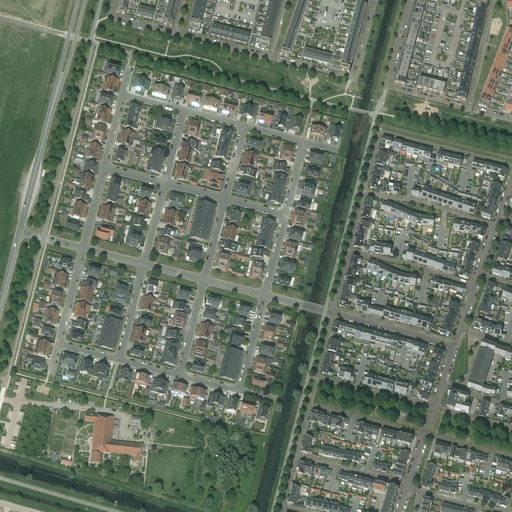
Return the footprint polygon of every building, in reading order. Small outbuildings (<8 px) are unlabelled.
[(298,3),(296,8),(306,12),(308,7),(298,3)] [(296,8),(294,13),(304,17),(306,12),(296,8)] [(426,12),(424,12),(414,9),(413,14),(425,18),(426,12)] [(294,13),(292,18),(303,22),(304,17),(294,13)] [(413,14),(411,20),(422,23),(423,23),(425,18),(413,14)] [(292,18),(291,23),(301,27),(303,22),(292,18)] [(421,28),(422,23),(411,20),(410,25),(421,28)] [(298,32),(299,32),(301,27),(291,23),(289,29),(298,32)] [(421,28),(410,25),(409,30),(421,33),(422,28),(421,28)] [(289,29),(287,34),(296,37),(298,32),(289,29)] [(417,38),(419,39),(421,33),(409,30),(407,35),(417,38)] [(287,34),(285,39),(294,42),(296,37),(287,34)] [(285,39),(283,44),(292,47),(294,42),(285,39)] [(502,44),(511,48),(511,46),(511,42),(504,39),(502,44)] [(416,43),(406,41),(405,46),(417,49),(418,44),(416,43)] [(283,44),(282,49),(290,52),(291,52),(292,47),(283,44)] [(511,48),(502,44),(500,49),(510,53),(511,48)] [(413,54),(415,54),(417,49),(405,46),(403,51),(413,54)] [(288,57),(290,52),(282,49),(281,49),(279,55),(284,56),(288,57)] [(508,58),(510,53),(500,49),(498,54),(508,58)] [(506,63),(507,64),(509,58),(508,58),(498,54),(496,59),(506,63)] [(506,63),(496,59),(494,64),(504,68),(506,63)] [(107,63),(106,69),(107,69),(107,73),(117,75),(119,69),(120,70),(121,67),(119,66),(107,63)] [(502,73),(504,68),(494,64),(492,69),(502,73)] [(408,75),(410,75),(411,70),(409,69),(399,67),(398,72),(408,75)] [(502,73),(492,69),(490,74),(500,78),(501,79),(503,73),(502,73)] [(490,74),(489,79),(498,83),(500,78),(490,74)] [(426,77),(420,75),(417,88),(422,89),(426,77)] [(140,91),(143,77),(136,76),(133,87),(136,88),(136,90),(140,91)] [(106,77),(104,83),(117,87),(118,84),(116,83),(117,80),(106,77)] [(143,77),(140,91),(144,92),(145,90),(148,91),(150,82),(147,81),(148,79),(143,77)] [(405,87),(406,80),(397,77),(395,83),(402,84),(401,86),(405,87)] [(431,78),(426,77),(422,89),(428,91),(430,80),(431,78)] [(441,83),(438,93),(443,95),(446,84),(447,81),(442,79),(441,83)] [(496,88),(498,83),(489,79),(487,85),(496,88)] [(116,90),(117,87),(104,83),(103,90),(114,93),(114,89),(116,90)] [(152,93),(159,95),(161,85),(155,84),(152,93)] [(168,87),(161,85),(159,95),(162,96),(162,98),(165,98),(168,87)] [(174,87),(171,97),(177,98),(177,100),(180,101),(180,99),(181,99),(184,87),(178,85),(177,87),(174,87)] [(496,88),(487,85),(485,90),(494,93),(496,88)] [(483,95),(492,98),(494,93),(485,90),(483,95)] [(191,105),(194,94),(188,93),(186,102),(189,102),(188,104),(191,105)] [(456,93),(454,100),(457,100),(460,101),(460,99),(466,101),(467,95),(458,93),(456,93)] [(112,96),(101,94),(99,103),(109,106),(111,100),(113,100),(113,97),(112,97),(112,96)] [(194,94),(191,105),(194,106),(195,104),(198,105),(201,96),(194,94)] [(481,100),(490,103),(492,98),(483,95),(481,100)] [(210,108),(212,99),(206,97),(203,108),(206,109),(207,107),(210,108)] [(212,99),(210,108),(217,110),(219,100),(212,99)] [(230,104),(231,104),(231,102),(225,100),(222,111),(225,112),(225,114),(228,115),(230,104)] [(488,109),(490,103),(481,100),(479,105),(488,109)] [(230,104),(228,115),(231,115),(231,113),(234,114),(237,103),(231,101),(231,102),(231,104),(230,104)] [(246,118),(249,105),(245,104),(244,107),(241,106),(239,114),(242,115),(242,117),(246,118)] [(249,105),(246,118),(250,119),(251,117),(254,118),(257,107),(249,105)] [(129,111),(138,113),(140,114),(142,109),(130,106),(129,111)] [(100,108),(98,114),(109,117),(110,114),(108,114),(109,110),(100,108)] [(267,113),(267,111),(261,109),(258,120),(261,121),(261,123),(264,124),(267,113)] [(158,120),(171,124),(172,120),(170,119),(171,116),(159,113),(158,120)] [(267,113),(264,124),(267,125),(267,123),(271,124),(273,115),(267,113)] [(278,113),(277,119),(279,120),(278,126),(281,127),(280,128),(284,129),(286,124),(285,124),(286,118),(283,117),(284,115),(278,113)] [(109,120),(109,117),(98,114),(97,121),(106,123),(107,120),(109,120)] [(136,124),(135,124),(137,125),(139,119),(128,116),(127,122),(136,124)] [(293,117),(290,128),(295,129),(294,131),(299,132),(299,130),(302,120),(293,117)] [(171,124),(158,120),(156,125),(159,125),(158,129),(167,131),(168,128),(170,128),(171,124)] [(189,128),(198,131),(200,124),(191,122),(189,128)] [(317,135),(319,126),(312,124),(310,134),(317,135)] [(95,126),(93,132),(103,135),(104,128),(95,126)] [(319,126),(317,135),(320,136),(319,138),(323,139),(323,137),(324,134),(326,135),(328,129),(326,128),(319,126)] [(331,127),(329,138),(335,139),(334,141),(337,142),(338,140),(341,128),(335,126),(334,128),(331,127)] [(198,131),(189,128),(187,135),(196,138),(198,131)] [(221,130),(219,135),(221,136),(231,138),(232,133),(229,132),(226,131),(226,129),(223,128),(222,130),(221,130)] [(120,137),(133,140),(135,134),(124,131),(123,134),(121,134),(120,137)] [(93,132),(92,139),(101,142),(103,142),(104,139),(102,138),(103,135),(93,132)] [(166,137),(155,134),(153,143),(163,146),(165,146),(166,143),(164,142),(166,137)] [(133,140),(120,137),(119,140),(121,140),(121,143),(122,144),(125,145),(131,146),(133,140)] [(391,146),(392,140),(383,138),(380,148),(384,149),(385,145),(391,146)] [(249,148),(256,150),(259,151),(260,148),(262,142),(251,139),(250,139),(249,142),(251,142),(249,148)] [(183,142),(182,146),(196,150),(198,143),(188,140),(187,143),(183,142)] [(403,143),(392,140),(391,146),(393,147),(392,150),(400,152),(403,143)] [(403,143),(400,152),(406,153),(409,145),(403,143)] [(89,151),(100,153),(101,150),(99,150),(100,147),(91,144),(89,150),(89,151)] [(217,151),(226,154),(227,148),(219,146),(217,145),(215,151),(217,152),(217,151)] [(414,146),(409,145),(406,153),(412,155),(414,146)] [(281,152),(291,155),(292,148),(283,146),(281,152)] [(414,146),(412,155),(418,156),(420,148),(414,146)] [(181,151),(180,154),(191,157),(193,151),(184,148),(183,152),(181,151)] [(426,149),(420,148),(418,156),(424,158),(426,149)] [(126,151),(118,149),(115,160),(115,162),(119,163),(120,161),(123,162),(124,157),(125,158),(127,152),(125,152),(126,151)] [(151,155),(153,155),(161,157),(163,158),(165,152),(163,152),(152,149),(151,155)] [(431,156),(432,151),(426,149),(424,158),(430,159),(429,163),(432,164),(434,157),(431,156)] [(85,156),(96,159),(97,156),(99,156),(100,153),(89,151),(89,150),(87,150),(85,156)] [(310,152),(310,155),(312,156),(310,162),(320,165),(323,155),(323,153),(315,151),(314,153),(312,153),(310,152)] [(291,155),(281,152),(280,159),(291,162),(292,159),(290,158),(291,155)] [(437,158),(434,157),(432,164),(436,164),(442,165),(445,154),(439,152),(437,158)] [(244,156),(243,159),(254,161),(254,162),(256,162),(258,156),(247,153),(246,156),(244,156)] [(386,161),(389,162),(391,156),(384,154),(379,153),(378,159),(386,161)] [(191,157),(180,154),(179,157),(181,158),(180,161),(189,163),(191,157)] [(448,167),(448,164),(450,155),(445,154),(442,165),(448,167)] [(456,157),(450,155),(448,164),(454,166),(456,157)] [(462,158),(456,157),(454,166),(460,167),(461,164),(463,164),(464,160),(462,160),(462,158)] [(148,165),(159,167),(160,162),(151,160),(149,159),(148,165)] [(243,159),(243,162),(244,162),(244,165),(253,168),(255,168),(257,162),(256,162),(254,162),(254,161),(243,159)] [(381,166),(381,169),(384,170),(387,171),(388,168),(385,167),(386,161),(378,159),(376,165),(381,166)] [(483,173),(483,170),(485,164),(474,161),(472,167),(477,168),(476,171),(483,173)] [(86,162),(85,166),(87,166),(86,170),(93,172),(95,173),(96,168),(95,167),(96,165),(86,162)] [(212,162),(210,169),(224,172),(225,168),(221,167),(222,164),(212,162)] [(274,163),(273,170),(288,174),(289,170),(285,169),(286,166),(274,163)] [(483,173),(486,174),(487,171),(491,172),(493,166),(485,164),(483,170),(483,173)] [(148,165),(147,170),(153,172),(157,173),(159,173),(161,168),(159,167),(148,165)] [(177,168),(176,171),(187,174),(188,167),(185,167),(181,166),(179,165),(178,169),(177,168)] [(307,171),(306,171),(305,174),(307,175),(319,178),(321,169),(309,166),(307,171)] [(241,167),(240,171),(244,172),(243,175),(255,178),(256,171),(241,167)] [(375,168),(372,179),(378,180),(379,178),(382,179),(384,170),(381,169),(375,168)] [(507,170),(501,168),(499,174),(498,177),(504,179),(507,170)] [(206,170),(204,178),(209,179),(208,183),(209,183),(208,186),(220,189),(221,184),(219,183),(221,177),(217,176),(218,173),(206,170)] [(187,174),(176,171),(175,174),(177,174),(176,178),(185,180),(187,174)] [(83,174),(81,180),(92,183),(93,180),(91,180),(92,177),(83,174)] [(275,180),(284,182),(285,177),(274,174),(273,180),(275,180)] [(76,179),(76,183),(79,184),(80,184),(80,187),(89,189),(89,186),(91,186),(92,183),(81,180),(76,179)] [(237,186),(251,189),(253,182),(241,179),(240,182),(238,182),(237,186)] [(302,186),(315,189),(317,182),(306,179),(305,182),(303,181),(302,186)] [(378,180),(372,179),(370,188),(380,190),(381,187),(377,186),(378,180)] [(111,180),(110,185),(119,187),(119,188),(121,188),(122,183),(111,180)] [(488,187),(491,188),(500,191),(501,186),(490,182),(488,187)] [(274,185),(272,185),(270,190),(272,191),(272,190),(281,193),(282,187),(274,185)] [(394,185),(393,194),(399,195),(399,194),(401,194),(402,190),(400,189),(400,186),(394,185)] [(412,196),(422,197),(425,188),(425,186),(418,185),(417,191),(413,190),(412,196)] [(251,189),(237,186),(236,190),(238,191),(237,194),(249,197),(251,189)] [(315,189),(302,186),(301,190),(303,190),(302,194),(313,197),(315,189)] [(141,187),(139,196),(149,199),(151,193),(153,193),(154,190),(152,190),(141,187)] [(488,187),(486,192),(489,193),(498,196),(500,191),(491,188),(488,187)] [(430,190),(425,188),(422,197),(427,199),(430,190)] [(427,199),(432,201),(435,192),(430,190),(427,199)] [(75,191),(73,198),(87,201),(89,197),(85,196),(85,194),(75,191)] [(440,194),(435,192),(432,201),(437,202),(440,194)] [(496,201),(498,196),(489,193),(487,198),(496,201)] [(437,202),(442,204),(445,195),(440,194),(437,202)] [(172,202),(171,207),(179,209),(182,197),(171,195),(170,197),(169,196),(168,200),(169,200),(169,201),(172,202)] [(271,196),(271,195),(269,195),(267,201),(278,203),(280,198),(271,196)] [(450,197),(445,195),(442,204),(447,206),(450,197)] [(297,203),(297,206),(298,207),(309,209),(310,203),(306,202),(307,199),(301,197),(299,203),(297,203)] [(447,206),(453,207),(456,199),(450,197),(447,206)] [(371,209),(371,208),(372,203),(376,204),(377,201),(367,198),(365,207),(371,209)] [(461,200),(458,209),(463,211),(466,202),(467,199),(462,198),(461,200)] [(461,200),(456,199),(453,207),(458,209),(461,200)] [(137,208),(139,208),(150,211),(150,208),(148,207),(149,204),(138,201),(137,208)] [(199,202),(198,203),(196,212),(189,237),(205,241),(213,209),(209,208),(210,205),(199,202)] [(471,204),(466,202),(463,211),(468,213),(471,204)] [(74,209),(85,212),(86,209),(84,209),(84,205),(76,203),(74,209)] [(389,216),(393,205),(387,203),(385,210),(384,215),(389,216)] [(473,214),(476,206),(471,204),(468,213),(473,214)] [(492,214),(494,206),(489,204),(489,205),(486,212),(492,214)] [(395,215),(398,207),(393,205),(389,216),(394,218),(395,216),(395,215)] [(101,213),(113,216),(115,210),(104,207),(103,210),(101,210),(101,213)] [(184,232),(183,235),(185,236),(192,209),(193,208),(191,207),(190,209),(189,214),(188,217),(185,229),(184,232)] [(362,218),(367,220),(371,220),(374,209),(371,208),(371,209),(365,207),(362,218)] [(400,218),(403,209),(398,207),(395,215),(395,216),(400,218)] [(139,208),(137,214),(146,216),(147,213),(149,214),(150,211),(139,208)] [(84,215),(85,212),(74,209),(72,209),(70,215),(81,218),(82,215),(84,215)] [(405,220),(408,211),(403,209),(400,218),(405,220)] [(165,214),(164,217),(175,220),(176,220),(179,212),(170,210),(169,212),(167,211),(167,215),(165,214)] [(231,219),(230,222),(237,224),(237,221),(238,222),(239,218),(240,219),(241,214),(233,211),(232,215),(230,215),(229,216),(230,217),(230,218),(231,219)] [(295,218),(304,220),(306,213),(296,211),(295,218)] [(410,222),(413,214),(408,211),(405,220),(410,222)] [(486,212),(483,211),(481,217),(490,220),(492,214),(486,212)] [(113,216),(101,213),(100,216),(102,216),(101,219),(112,222),(113,216)] [(416,224),(418,215),(413,214),(410,222),(416,224)] [(131,217),(130,224),(145,228),(146,224),(142,223),(143,220),(131,217)] [(175,220),(164,217),(163,220),(165,221),(164,224),(173,226),(175,220)] [(437,222),(437,218),(429,217),(427,229),(433,230),(434,222),(437,222)] [(304,220),(295,218),(293,225),(302,227),(304,220)] [(68,222),(66,222),(64,228),(77,231),(79,232),(79,228),(78,228),(79,222),(69,219),(68,222)] [(272,227),(274,228),(275,223),(273,222),(263,219),(261,225),(263,225),(272,227)] [(361,221),(360,227),(368,229),(368,230),(371,230),(373,224),(374,221),(371,220),(367,220),(367,223),(361,221)] [(471,231),(478,233),(480,228),(472,225),(470,231),(471,231)] [(98,230),(96,237),(102,239),(101,240),(106,241),(106,240),(107,240),(108,235),(113,236),(114,230),(103,227),(102,230),(101,230),(98,230)] [(225,230),(224,233),(235,236),(237,229),(228,227),(227,230),(225,230)] [(360,227),(357,238),(363,239),(363,240),(365,240),(366,240),(368,230),(368,229),(360,227)] [(478,233),(477,236),(483,238),(486,229),(480,228),(478,233)] [(128,237),(141,240),(142,236),(140,235),(141,232),(129,229),(128,237)] [(175,231),(165,229),(164,232),(160,231),(159,235),(173,238),(175,231)] [(290,235),(289,238),(290,238),(290,239),(301,241),(301,240),(303,232),(297,230),(293,229),(291,229),(290,232),(292,233),(291,235),(290,235)] [(511,230),(507,229),(502,243),(509,245),(511,237),(511,234),(511,230)] [(235,236),(224,233),(223,236),(225,236),(225,240),(233,242),(235,236)] [(268,243),(269,238),(260,235),(261,235),(259,235),(257,240),(268,243)] [(141,240),(128,237),(126,244),(137,247),(138,244),(140,244),(141,240)] [(160,242),(159,245),(168,248),(170,241),(158,238),(158,241),(160,242)] [(357,238),(355,247),(364,250),(365,246),(366,243),(364,243),(365,240),(363,240),(363,239),(357,238)] [(268,243),(257,240),(256,246),(266,248),(267,248),(268,249),(270,243),(268,243)] [(374,252),(379,254),(381,245),(382,241),(376,240),(375,245),(374,252)] [(237,245),(222,241),(221,245),(225,246),(224,249),(235,252),(237,245)] [(471,242),(469,247),(478,250),(479,245),(471,242)] [(288,243),(286,250),(296,252),(299,253),(301,246),(297,245),(288,243)] [(501,248),(511,252),(511,246),(509,245),(502,243),(501,248)] [(159,245),(157,252),(166,254),(168,248),(159,245)] [(188,252),(201,256),(202,251),(200,251),(201,248),(190,245),(188,252)] [(386,246),(385,255),(393,256),(393,253),(391,252),(392,247),(386,246)] [(476,255),(478,250),(469,247),(467,252),(476,255)] [(412,260),(414,251),(415,249),(409,248),(408,254),(403,253),(402,258),(412,260)] [(511,252),(501,248),(499,253),(508,256),(508,257),(511,258),(511,254),(511,252)] [(250,255),(256,257),(256,259),(261,261),(262,258),(262,256),(266,257),(267,253),(252,249),(250,255)] [(172,256),(171,259),(177,260),(178,257),(179,251),(174,250),(172,256)] [(296,252),(286,250),(285,256),(294,259),(296,252)] [(420,253),(414,251),(412,260),(417,262),(420,253)] [(201,256),(188,252),(187,256),(190,257),(189,260),(197,263),(198,259),(200,260),(201,256)] [(474,260),(476,255),(467,252),(465,257),(474,260)] [(420,253),(417,262),(422,264),(425,255),(420,253)] [(506,262),(508,257),(508,256),(499,253),(497,259),(506,262)] [(221,254),(219,261),(228,263),(230,256),(221,254)] [(430,257),(425,255),(422,264),(427,266),(430,257)] [(352,257),(350,265),(356,267),(357,262),(361,263),(362,259),(352,257)] [(427,266),(433,267),(435,259),(430,257),(427,266)] [(474,260),(465,257),(464,263),(467,264),(472,266),(474,260)] [(57,265),(56,268),(59,269),(65,270),(65,267),(68,268),(69,268),(70,265),(71,265),(72,261),(70,261),(61,259),(61,260),(60,264),(59,266),(57,265)] [(441,260),(435,259),(433,267),(438,269),(441,260)] [(446,262),(443,271),(448,272),(451,264),(452,261),(447,259),(446,262)] [(441,260),(438,269),(443,271),(446,262),(441,260)] [(227,270),(228,263),(219,261),(218,264),(216,263),(215,267),(227,270)] [(284,261),(282,261),(282,264),(283,264),(282,270),(292,273),(295,264),(284,261)] [(367,270),(373,272),(375,263),(369,261),(368,267),(367,270)] [(251,269),(261,271),(262,264),(253,262),(251,269)] [(381,265),(375,263),(373,272),(377,274),(381,265)] [(453,274),(456,265),(451,264),(448,272),(453,274)] [(470,274),(472,266),(467,264),(464,272),(470,274)] [(503,271),(498,269),(499,265),(495,264),(492,274),(501,276),(503,271)] [(350,265),(347,277),(353,278),(354,278),(356,271),(361,272),(362,268),(356,267),(350,265)] [(377,274),(382,276),(386,267),(381,265),(377,274)] [(89,269),(88,275),(94,277),(95,274),(99,275),(100,269),(90,266),(88,266),(87,269),(89,269)] [(382,276),(387,278),(391,270),(386,267),(382,276)] [(507,278),(509,279),(510,273),(510,270),(509,269),(504,268),(503,271),(501,276),(507,278)] [(251,269),(249,276),(251,276),(251,279),(255,280),(256,277),(257,277),(259,278),(261,278),(262,275),(260,274),(261,271),(251,269)] [(387,278),(392,280),(396,272),(391,270),(387,278)] [(464,272),(461,271),(459,276),(468,279),(470,274),(464,272)] [(392,280),(398,283),(401,274),(396,272),(392,280)] [(56,273),(54,279),(67,282),(67,279),(65,279),(66,275),(56,273)] [(278,280),(277,283),(279,283),(279,284),(283,284),(289,286),(291,277),(281,274),(279,280),(278,280)] [(421,278),(411,276),(410,285),(409,287),(415,288),(416,283),(420,284),(421,278)] [(345,285),(352,287),(354,288),(356,282),(359,283),(360,280),(354,278),(353,278),(352,281),(346,280),(345,285)] [(66,285),(67,282),(54,279),(52,285),(63,288),(64,285),(66,285)] [(83,282),(82,286),(96,289),(97,282),(87,280),(87,283),(83,282)] [(438,290),(440,281),(431,280),(431,283),(433,284),(432,289),(438,290)] [(148,286),(147,292),(152,293),(152,296),(157,298),(158,294),(154,293),(155,291),(156,291),(157,287),(156,286),(157,283),(149,281),(149,282),(148,282),(147,285),(148,286)] [(446,282),(443,291),(449,293),(450,290),(451,284),(446,282)] [(117,292),(126,294),(127,291),(129,291),(130,286),(119,283),(117,289),(115,288),(115,291),(117,292)] [(489,283),(487,288),(487,289),(493,290),(493,291),(496,292),(498,286),(489,283)] [(451,284),(450,290),(457,293),(459,287),(451,284)] [(345,285),(342,296),(348,298),(356,300),(357,296),(350,295),(352,287),(345,285)] [(459,287),(457,293),(456,296),(462,298),(465,289),(459,287)] [(80,291),(80,294),(91,296),(92,290),(83,288),(82,291),(80,291)] [(186,291),(179,289),(178,295),(177,298),(181,299),(187,301),(189,295),(191,296),(192,292),(190,292),(189,292),(186,291)] [(493,290),(487,289),(485,296),(490,298),(493,291),(493,290)] [(507,299),(510,290),(505,289),(502,297),(507,299)] [(52,291),(51,297),(60,300),(62,293),(52,291)] [(125,297),(126,294),(117,292),(114,300),(126,303),(127,298),(125,297)] [(92,297),(91,296),(80,294),(79,297),(81,297),(80,300),(91,303),(92,297)] [(348,298),(342,296),(339,306),(349,309),(350,305),(346,304),(348,298)] [(490,298),(485,296),(483,302),(492,304),(494,299),(490,298)] [(60,300),(51,297),(49,304),(60,307),(61,304),(59,303),(60,300)] [(142,300),(142,303),(152,306),(154,300),(145,297),(144,301),(142,300)] [(220,300),(209,297),(208,297),(207,300),(208,300),(207,304),(212,305),(212,308),(217,309),(218,306),(219,307),(220,300)] [(364,302),(362,312),(377,316),(389,319),(391,309),(392,308),(386,306),(385,311),(378,309),(374,308),(369,307),(369,306),(370,302),(365,301),(364,302)] [(174,302),(172,309),(188,313),(189,309),(185,308),(185,305),(184,305),(180,303),(174,302)] [(151,312),(152,306),(142,303),(141,306),(143,306),(142,310),(151,312)] [(450,303),(449,308),(457,311),(459,306),(450,303)] [(76,307),(76,310),(86,312),(86,313),(88,313),(90,307),(79,304),(78,307),(76,307)] [(111,305),(108,315),(119,317),(121,318),(122,315),(120,314),(121,308),(111,305)] [(238,313),(237,314),(248,317),(249,311),(251,311),(252,308),(250,308),(250,307),(240,305),(238,313)] [(480,312),(488,315),(490,310),(481,307),(480,312)] [(203,314),(202,318),(217,322),(218,319),(215,318),(216,313),(213,313),(214,310),(207,308),(206,312),(205,312),(204,314),(203,314)] [(449,308),(447,313),(456,316),(457,311),(449,308)] [(46,316),(57,318),(58,316),(56,315),(57,312),(46,309),(44,315),(46,316)] [(85,319),(86,313),(86,312),(76,310),(75,313),(77,313),(76,316),(85,319)] [(269,312),(268,316),(270,316),(269,322),(279,325),(281,316),(282,313),(273,310),(273,313),(271,313),(269,312)] [(399,321),(400,322),(402,312),(396,310),(394,320),(397,321),(397,322),(398,322),(399,321)] [(176,312),(174,319),(183,322),(184,318),(186,319),(187,315),(176,312)] [(400,322),(405,323),(408,314),(402,312),(400,322)] [(447,313),(445,318),(454,321),(456,316),(447,313)] [(405,323),(411,325),(414,315),(408,314),(405,323)] [(140,320),(138,320),(137,323),(139,324),(150,326),(151,320),(147,319),(148,316),(142,315),(140,320)] [(414,325),(417,326),(420,317),(414,315),(411,325),(412,325),(413,326),(414,325)] [(57,321),(57,318),(46,316),(45,322),(54,324),(55,321),(57,321)] [(417,326),(422,328),(425,318),(420,317),(417,326)] [(425,318),(422,328),(429,330),(433,321),(433,319),(426,317),(425,318)] [(105,318),(98,346),(112,350),(119,322),(105,318)] [(234,318),(233,325),(248,329),(249,325),(245,324),(246,321),(234,318)] [(445,318),(443,323),(452,326),(454,321),(445,318)] [(181,329),(183,322),(174,319),(172,326),(181,329)] [(474,328),(479,330),(482,321),(477,319),(474,328)] [(87,323),(77,320),(76,323),(72,322),(71,326),(85,330),(87,323)] [(485,332),(487,323),(482,321),(479,330),(485,332)] [(338,329),(343,331),(345,325),(335,322),(333,332),(337,333),(338,329)] [(493,325),(487,323),(485,332),(490,333),(493,325)] [(200,327),(199,330),(210,333),(212,334),(213,327),(203,324),(202,328),(200,327)] [(345,325),(343,331),(341,339),(345,340),(346,334),(355,336),(356,334),(358,328),(345,325)] [(490,333),(495,335),(498,326),(493,325),(490,333)] [(266,326),(265,333),(274,335),(276,329),(266,326)] [(53,331),(43,328),(41,335),(44,336),(44,337),(48,338),(48,337),(51,338),(52,337),(53,334),(52,333),(53,331)] [(134,331),(134,334),(145,337),(145,336),(146,330),(137,328),(136,331),(134,331)] [(355,336),(354,343),(362,345),(362,344),(363,340),(365,330),(358,328),(356,334),(355,336)] [(449,337),(451,331),(442,328),(440,334),(449,337)] [(70,335),(69,338),(71,339),(81,341),(84,332),(73,330),(72,335),(70,335)] [(167,330),(165,337),(180,341),(181,337),(177,336),(178,333),(167,330)] [(210,333),(199,330),(198,333),(200,334),(199,337),(208,339),(210,333)] [(232,330),(230,337),(244,341),(245,337),(243,336),(244,333),(232,330)] [(363,340),(362,344),(369,346),(370,344),(373,332),(365,330),(363,340)] [(373,332),(370,344),(375,346),(375,343),(378,334),(373,332)] [(272,342),(274,335),(265,333),(263,340),(272,342)] [(147,337),(145,336),(145,337),(134,334),(133,337),(135,337),(134,341),(145,343),(147,337)] [(383,335),(378,334),(375,343),(375,346),(380,347),(383,335)] [(388,336),(383,335),(380,347),(385,348),(386,346),(388,336)] [(242,345),(244,341),(230,337),(228,344),(240,347),(241,345),(242,345)] [(391,347),(390,351),(396,353),(397,345),(405,347),(407,341),(394,338),(391,347)] [(38,340),(36,347),(49,350),(50,347),(48,347),(49,343),(38,340)] [(167,341),(165,346),(176,349),(178,350),(179,344),(177,344),(177,343),(167,341)] [(407,341),(405,347),(408,348),(410,349),(413,349),(412,354),(411,359),(416,361),(418,356),(418,354),(420,345),(412,342),(410,342),(407,341)] [(198,342),(196,349),(206,351),(207,344),(198,342)] [(495,395),(495,390),(488,389),(486,388),(481,386),(492,353),(505,357),(507,350),(483,342),(481,348),(481,349),(470,381),(470,382),(470,383),(469,383),(468,387),(487,394),(495,395)] [(261,344),(260,348),(262,348),(260,354),(271,357),(273,347),(270,347),(263,345),(261,344)] [(144,348),(134,345),(132,351),(130,351),(130,354),(132,354),(131,354),(142,357),(144,348)] [(332,355),(337,357),(339,357),(340,354),(337,353),(339,348),(329,345),(328,351),(333,352),(333,355),(332,355)] [(424,356),(427,347),(420,345),(418,354),(424,356)] [(36,347),(35,353),(46,356),(46,352),(48,353),(49,350),(36,347)] [(204,358),(206,351),(196,349),(195,356),(204,358)] [(226,349),(219,377),(233,381),(240,352),(226,349)] [(436,356),(442,358),(444,352),(435,349),(433,355),(436,356)] [(77,356),(68,354),(68,356),(64,355),(62,362),(70,365),(69,368),(73,370),(74,366),(75,366),(77,358),(76,358),(77,356)] [(332,355),(333,355),(327,354),(324,365),(330,366),(330,367),(338,369),(339,365),(335,364),(337,357),(332,355)] [(43,364),(37,362),(38,359),(26,355),(25,361),(29,362),(29,361),(33,362),(31,368),(42,370),(42,368),(44,369),(45,365),(43,364)] [(434,363),(439,365),(442,358),(436,356),(434,363)] [(175,360),(173,359),(163,357),(161,362),(172,365),(174,365),(175,360)] [(256,358),(255,361),(257,362),(257,365),(266,367),(267,363),(270,364),(272,364),(273,362),(272,362),(273,360),(268,359),(267,360),(256,358)] [(88,362),(82,361),(79,371),(88,373),(91,363),(91,361),(88,360),(88,362)] [(192,370),(202,373),(205,363),(194,361),(193,367),(191,366),(190,369),(192,370)] [(429,368),(437,370),(439,365),(434,363),(431,362),(429,368)] [(92,376),(99,378),(103,364),(99,363),(98,365),(95,364),(92,376)] [(107,365),(103,364),(99,378),(107,379),(110,368),(107,367),(107,365)] [(264,374),(266,367),(257,365),(256,368),(254,368),(253,371),(264,374)] [(330,366),(324,365),(322,373),(332,376),(333,372),(329,371),(330,367),(330,366)] [(339,378),(345,379),(347,368),(348,368),(348,367),(342,366),(341,372),(339,378)] [(121,369),(119,379),(129,382),(131,374),(128,373),(128,371),(126,370),(126,369),(122,368),(122,369),(121,369)] [(347,368),(345,379),(353,382),(355,375),(352,374),(353,370),(348,368),(347,368)] [(133,383),(140,385),(142,375),(139,375),(140,373),(136,372),(133,383)] [(427,373),(425,378),(434,381),(436,376),(427,373)] [(146,376),(142,375),(140,385),(147,387),(150,375),(146,374),(146,376)] [(364,378),(362,384),(371,386),(374,377),(374,375),(368,374),(367,379),(364,378)] [(251,381),(251,384),(252,384),(252,385),(263,387),(265,378),(255,375),(253,381),(251,381)] [(384,379),(381,389),(387,390),(390,378),(385,377),(384,379)] [(151,391),(158,393),(161,379),(157,378),(157,380),(154,379),(151,391)] [(390,378),(387,390),(392,392),(394,386),(393,386),(395,380),(390,378)] [(166,380),(161,379),(158,393),(165,395),(168,383),(165,382),(166,380)] [(395,379),(395,380),(393,386),(394,386),(396,387),(395,392),(401,394),(403,384),(398,383),(399,380),(395,379)] [(423,386),(431,389),(433,383),(425,380),(423,386)] [(171,393),(178,395),(180,385),(177,384),(177,382),(174,381),(171,393)] [(408,386),(403,384),(401,394),(406,395),(408,390),(411,391),(411,390),(412,388),(412,385),(413,384),(409,383),(408,386)] [(183,386),(180,385),(178,395),(184,396),(187,385),(184,384),(183,386)] [(421,390),(420,393),(423,394),(429,396),(431,389),(423,386),(421,390)] [(192,388),(190,398),(193,399),(192,402),(195,403),(196,399),(199,390),(192,388)] [(202,391),(199,390),(196,399),(203,401),(206,390),(203,389),(202,391)] [(467,396),(450,390),(448,396),(450,397),(447,408),(469,413),(470,407),(465,405),(467,396)] [(207,405),(214,407),(218,394),(214,393),(213,395),(210,394),(207,405)] [(427,401),(429,396),(423,394),(420,393),(418,399),(427,401)] [(222,395),(218,394),(214,407),(219,408),(219,405),(223,406),(225,398),(222,397),(222,395)] [(229,399),(226,409),(235,412),(238,401),(238,399),(235,398),(234,400),(229,399)] [(240,412),(246,414),(249,401),(246,400),(246,402),(242,401),(240,412)] [(249,401),(246,414),(252,415),(255,405),(252,404),(252,402),(249,401)] [(483,401),(479,416),(485,418),(489,403),(483,401)] [(259,407),(256,417),(266,419),(268,409),(269,407),(265,406),(265,408),(259,407)] [(498,413),(497,416),(503,417),(504,413),(506,407),(500,406),(499,411),(498,413)] [(317,424),(317,423),(320,413),(314,411),(314,412),(312,411),(310,418),(311,418),(310,422),(317,424)] [(320,413),(317,423),(323,424),(324,421),(326,422),(328,415),(320,413)] [(113,417),(96,415),(85,414),(84,421),(95,422),(92,452),(93,452),(93,453),(91,453),(90,463),(99,464),(100,454),(99,454),(99,452),(109,453),(135,455),(134,462),(141,463),(141,456),(142,456),(143,445),(110,441),(113,417)] [(328,422),(327,426),(336,428),(338,418),(330,416),(328,422)] [(338,418),(336,428),(342,429),(343,423),(347,424),(347,420),(338,418)] [(359,427),(358,429),(357,433),(363,435),(364,434),(366,425),(356,422),(356,426),(359,427)] [(374,427),(366,425),(364,434),(369,435),(368,436),(372,437),(372,436),(374,427)] [(377,438),(380,439),(382,429),(374,427),(372,436),(377,437),(377,438)] [(380,439),(386,441),(388,431),(382,429),(380,439)] [(386,441),(391,442),(394,432),(388,431),(386,441)] [(397,443),(397,442),(399,434),(399,433),(399,434),(394,432),(391,442),(397,443)] [(306,436),(303,445),(311,447),(313,438),(315,439),(316,436),(309,434),(308,437),(306,436)] [(441,455),(443,445),(436,443),(434,450),(433,454),(441,455)] [(311,447),(303,445),(301,452),(308,454),(312,455),(314,447),(311,447)] [(443,445),(441,455),(448,456),(450,447),(443,445)] [(452,447),(449,458),(454,459),(457,460),(459,450),(456,449),(456,448),(452,447)] [(409,453),(400,450),(398,456),(407,459),(409,453)] [(462,450),(459,450),(457,460),(459,460),(459,461),(464,462),(467,451),(462,450)] [(356,452),(354,461),(359,463),(360,463),(361,463),(362,460),(361,460),(363,455),(356,452)] [(474,464),(475,461),(477,454),(474,453),(469,452),(467,463),(471,464),(474,464)] [(59,462),(60,455),(52,454),(52,462),(59,462)] [(475,461),(486,464),(488,457),(477,454),(475,461)] [(398,456),(396,462),(398,462),(406,465),(406,464),(407,459),(398,456)] [(502,471),(504,461),(499,459),(499,460),(498,460),(497,463),(498,463),(496,470),(502,471)] [(304,475),(304,474),(306,464),(303,463),(299,462),(297,473),(304,475)] [(381,472),(383,465),(373,462),(371,468),(381,472)] [(312,473),(314,474),(316,467),(312,466),(306,464),(304,474),(311,476),(312,473)] [(429,464),(426,473),(433,475),(436,466),(429,464)] [(395,471),(403,473),(405,469),(393,465),(392,467),(396,468),(395,471)] [(327,469),(322,468),(319,477),(325,478),(326,475),(331,477),(332,471),(327,470),(327,469)] [(338,479),(348,481),(348,482),(350,475),(340,472),(338,479)] [(426,473),(423,481),(431,483),(433,475),(426,473)] [(353,485),(352,488),(357,490),(358,487),(360,478),(355,476),(353,485)] [(447,483),(444,492),(449,493),(452,484),(452,482),(447,480),(447,483)] [(431,483),(423,481),(421,487),(431,490),(433,484),(431,483)] [(376,482),(374,490),(374,491),(387,494),(380,511),(390,511),(392,508),(391,508),(392,506),(393,506),(394,502),(395,499),(396,495),(397,492),(399,488),(394,486),(390,485),(383,484),(379,482),(379,483),(376,482)] [(293,486),(291,494),(298,496),(301,485),(294,483),(293,486)] [(452,484),(449,493),(456,494),(456,493),(458,494),(458,490),(457,490),(457,485),(452,484)] [(480,489),(480,491),(477,498),(483,500),(486,491),(480,489)] [(468,496),(477,498),(480,491),(469,490),(468,496)] [(483,500),(488,501),(491,493),(486,491),(483,500)] [(488,501),(493,503),(496,495),(491,493),(488,501)] [(301,497),(298,496),(291,494),(288,503),(297,505),(298,500),(300,500),(301,497)] [(493,503),(498,505),(500,498),(501,498),(501,496),(496,495),(493,503)] [(500,498),(498,505),(506,508),(509,499),(510,498),(505,496),(504,497),(503,499),(501,498),(500,498)] [(335,503),(332,511),(338,511),(340,506),(340,504),(335,503)]
